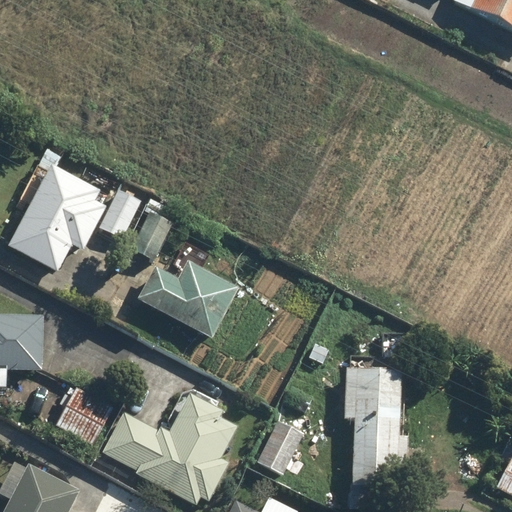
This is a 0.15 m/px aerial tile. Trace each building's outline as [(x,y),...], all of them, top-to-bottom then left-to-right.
[(511,0),(470,0),(463,14),(511,39),(511,0)] [(49,173),(5,253),(55,281),(70,254),(79,259),(94,231),(121,246),(141,209),(114,194),(102,215),(90,209),(96,198),(49,173)] [(141,209),(121,246),(152,263),(173,226),(141,209)] [(163,280),(153,274),(136,305),(208,346),(237,297),(198,275),(207,259),(183,245),(174,261),(163,280)] [(0,391),(2,391),(2,378),(39,378),(40,324),(0,322),(0,391)] [(350,429),(347,511),(402,511),(405,441),(395,441),(398,379),(403,380),(404,338),(379,336),(378,359),(347,358),(347,374),(342,374),(339,428),(350,429)] [(123,417),(100,459),(134,477),(132,481),(187,511),(192,511),(197,505),(204,509),(226,471),(217,466),(234,435),(218,426),(225,415),(182,391),(157,435),(123,417)] [(72,394),(53,430),(90,449),(109,414),(72,394)] [(253,466),(280,481),(301,442),(273,427),(253,466)] [(493,492),(511,501),(511,461),(510,460),(493,492)] [(67,511),(75,496),(23,471),(2,511),(67,511)]
